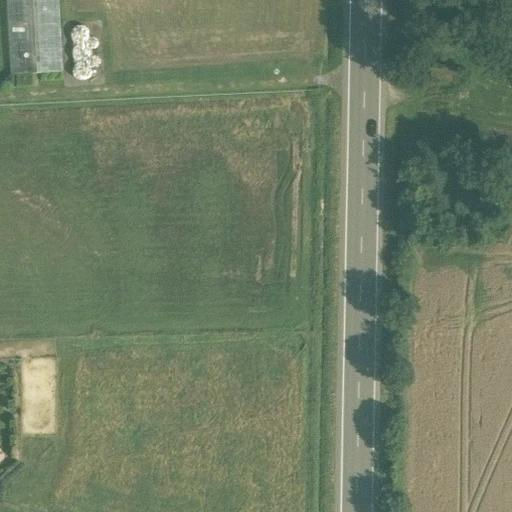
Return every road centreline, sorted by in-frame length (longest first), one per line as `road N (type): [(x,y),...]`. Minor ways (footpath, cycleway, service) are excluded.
road 1 (secondary): [(364,0),(357,511)]
road 2 (track): [(363,80),(0,98)]
